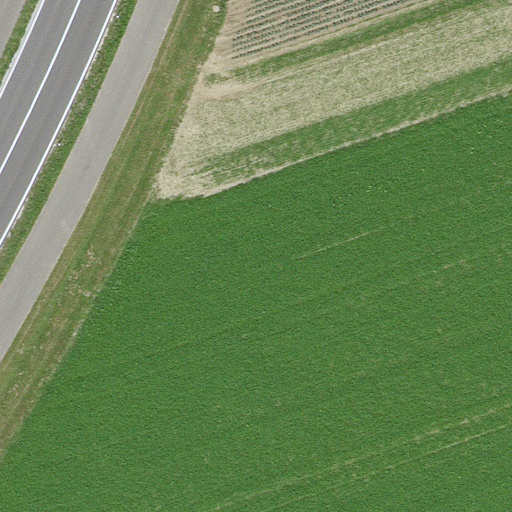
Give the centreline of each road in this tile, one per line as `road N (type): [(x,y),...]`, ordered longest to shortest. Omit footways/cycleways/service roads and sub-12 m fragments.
road 1 (unclassified): [(0,328),(108,129),(160,0)]
road 2 (secondary): [(0,173),(81,0)]
